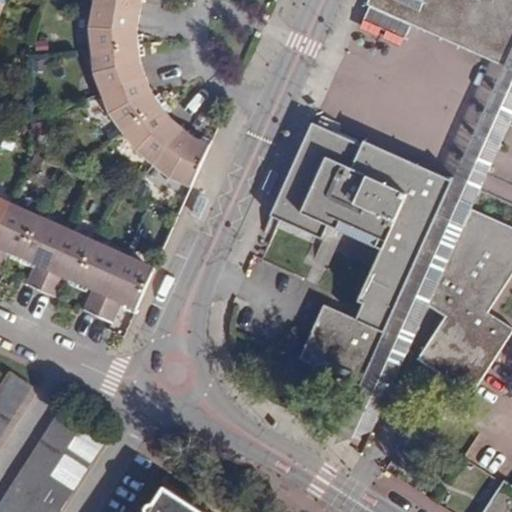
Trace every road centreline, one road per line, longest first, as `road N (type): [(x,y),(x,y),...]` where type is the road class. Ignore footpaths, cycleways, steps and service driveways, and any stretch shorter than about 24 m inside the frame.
road 1 (tertiary): [(321,0),(189,311),(176,373)]
road 2 (tertiary): [(176,373),(220,425),(370,511)]
road 3 (residential): [(176,373),(111,381),(0,331)]
road 4 (residential): [(99,511),(176,373)]
